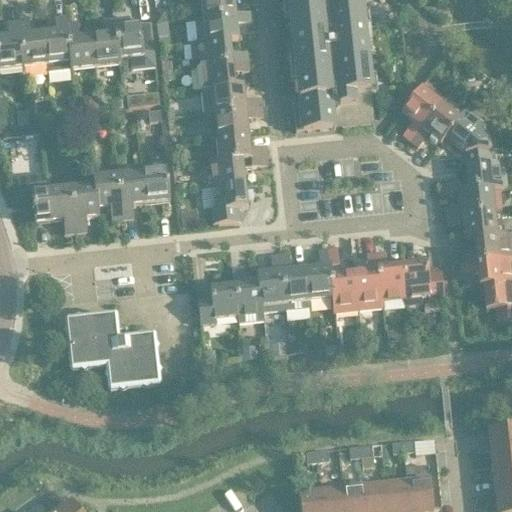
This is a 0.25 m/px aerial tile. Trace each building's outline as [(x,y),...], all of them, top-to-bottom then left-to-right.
[(200,0),(203,22),(234,19),(234,17),(232,0),(200,0)] [(280,0),(282,9),(284,22),(290,22),(293,56),(288,57),(291,86),(297,86),(298,102),(292,103),(295,136),(335,132),(334,127),(340,126),(341,131),(373,128),(359,0),(280,0)] [(166,14),(156,15),(157,25),(167,24),(166,14)] [(251,16),(234,17),(234,19),(203,22),(195,23),(197,46),(205,45),(205,46),(228,43),(228,44),(237,44),(236,28),(252,26),(251,16)] [(55,35),(42,37),(47,76),(69,74),(69,66),(70,66),(66,28),(67,28),(66,20),(54,21),(55,35)] [(118,63),(119,63),(129,62),(130,73),(155,71),(150,27),(130,29),(129,21),(113,23),(118,63)] [(104,38),(91,40),(94,71),(119,69),(119,63),(118,63),(113,23),(102,24),(104,38)] [(17,25),(22,71),(23,79),(47,76),(42,37),(30,38),(28,24),(17,25)] [(0,73),(22,71),(17,25),(6,27),(7,41),(0,41),(0,73)] [(167,26),(157,27),(158,39),(168,38),(167,26)] [(94,71),(91,40),(78,41),(77,27),(67,28),(66,28),(70,66),(69,66),(69,74),(94,71)] [(198,63),(199,71),(248,65),(247,56),(230,58),(228,44),(228,43),(205,46),(205,45),(197,46),(190,46),(192,64),(198,63)] [(452,55),(446,63),(455,70),(461,61),(452,55)] [(171,65),(161,66),(162,75),(172,73),(171,65)] [(199,71),(202,96),(210,95),(210,94),(233,91),(233,90),(232,77),(249,75),(248,65),(199,71)] [(469,73),(464,79),(468,82),(473,82),(476,78),(469,73)] [(402,140),(409,146),(440,108),(444,103),(425,87),(401,117),(412,127),(402,140)] [(204,119),(213,118),(213,117),(261,112),(260,103),(244,104),(242,89),(233,90),(233,91),(210,94),(210,95),(202,96),(204,119)] [(158,101),(146,102),(147,110),(158,109),(158,101)] [(440,148),(445,142),(444,141),(459,123),(458,122),(440,108),(409,146),(417,152),(427,139),(440,148)] [(213,117),(213,118),(215,141),(247,138),(246,124),(263,122),(261,112),(213,117)] [(12,115),(0,116),(0,128),(0,131),(0,132),(1,132),(14,130),(12,115)] [(27,115),(16,116),(17,130),(28,129),(27,115)] [(149,127),(161,126),(159,115),(148,116),(149,127)] [(463,115),(458,122),(459,123),(444,141),(445,142),(464,157),(489,143),(480,136),(484,132),(463,115)] [(36,140),(35,129),(1,133),(2,144),(36,140)] [(215,141),(218,164),(218,165),(241,163),(241,164),(250,163),(267,161),(265,150),(249,152),(247,138),(215,141)] [(491,168),(491,167),(489,143),(464,157),(465,171),(491,168)] [(209,165),(212,190),(244,186),(242,172),(268,169),(267,161),(250,163),(241,164),(241,163),(218,165),(218,164),(209,165)] [(152,174),(141,176),(144,208),(169,205),(165,165),(151,167),(152,174)] [(465,171),(468,193),(468,194),(497,191),(497,192),(500,192),(499,182),(505,182),(504,165),(491,167),(491,168),(465,171)] [(132,209),(144,208),(141,176),(117,178),(122,224),(133,223),(132,209)] [(34,227),(50,226),(46,194),(47,194),(47,186),(45,186),(44,178),(17,181),(19,201),(31,200),(34,227)] [(111,225),(122,224),(117,178),(92,181),(93,189),(94,189),(96,213),(98,213),(109,211),(111,225)] [(247,211),(244,186),(212,190),(214,213),(211,213),(212,229),(238,226),(237,212),(247,211)] [(442,198),(459,196),(460,196),(459,194),(458,186),(441,188),(442,198)] [(99,221),(98,213),(96,213),(94,189),(93,189),(70,191),(75,237),(86,236),(85,222),(99,221)] [(64,238),(75,237),(70,191),(47,194),(46,194),(50,226),(62,224),(64,238)] [(468,193),(459,194),(460,196),(459,196),(461,210),(444,212),(445,221),(494,216),(493,207),(499,207),(497,192),(497,191),(468,194),(468,193)] [(23,216),(30,216),(29,205),(22,205),(23,216)] [(500,215),(494,216),(445,221),(446,231),(463,229),(464,244),(473,243),(473,242),(496,240),(496,239),(502,238),(500,215)] [(193,216),(181,217),(183,232),(195,231),(193,216)] [(458,258),(459,268),(508,263),(511,262),(511,245),(511,237),(502,238),(496,239),(496,240),(473,242),(473,243),(474,257),(458,258)] [(357,316),(353,277),(339,278),(336,253),(327,254),(329,271),(330,271),(331,279),(329,279),(332,302),(331,303),(333,318),(357,316)] [(308,305),(309,305),(331,303),(332,302),(329,279),(331,279),(330,271),(329,271),(327,254),(317,255),(319,272),(305,273),(308,305)] [(381,306),(404,304),(404,303),(401,272),(390,273),(389,263),(386,263),(385,256),(375,257),(381,306)] [(368,275),(353,277),(357,316),(381,313),(381,306),(375,257),(366,258),(368,275)] [(288,258),(279,259),(285,314),(309,311),(309,305),(308,305),(305,273),(290,275),(288,258)] [(256,278),(257,287),(258,287),(260,310),(262,310),(262,317),(285,314),(279,259),(269,260),(271,277),(256,278)] [(478,291),(482,290),(482,289),(510,286),(510,285),(511,285),(511,262),(508,263),(459,268),(460,277),(476,275),(478,291)] [(426,269),(401,272),(404,303),(404,304),(404,310),(421,308),(420,302),(427,301),(428,305),(443,303),(441,277),(427,278),(426,269)] [(263,325),(262,317),(262,310),(260,310),(258,287),(257,287),(244,289),(242,272),(231,273),(233,290),(234,290),(237,322),(237,328),(263,325)] [(511,285),(510,285),(510,286),(482,289),(482,290),(484,314),(494,313),(495,327),(511,324),(511,285)] [(234,290),(233,290),(209,292),(210,302),(197,303),(199,329),(215,328),(215,324),(237,322),(234,290)] [(73,323),(65,324),(63,327),(64,335),(62,339),(65,343),(68,374),(71,376),(79,376),(83,378),(87,375),(104,373),(105,378),(103,383),(106,386),(107,394),(109,396),(117,396),(122,398),(125,395),(141,393),(145,395),(149,392),(157,391),(159,389),(158,381),(160,377),(157,373),(156,357),(158,353),(155,349),(154,341),(151,339),(143,340),(139,338),(135,340),(125,342),(125,336),(117,337),(116,321),(113,319),(105,320),(101,318),(97,320),(81,322),(77,320),(73,323)] [(193,343),(200,342),(199,331),(192,332),(193,343)] [(283,347),(271,348),(272,359),(284,358),(283,347)] [(303,347),(293,348),(294,357),(304,356),(303,347)] [(254,350),(242,351),(244,364),(255,362),(254,350)] [(208,356),(203,356),(204,366),(214,365),(213,359),(208,356)] [(511,430),(487,434),(490,456),(511,453),(511,430)] [(413,446),(402,447),(403,458),(414,457),(413,446)] [(403,458),(402,447),(391,448),(392,459),(403,458)] [(359,452),(360,463),(371,461),(370,451),(359,452)] [(349,464),(360,463),(359,452),(348,453),(349,464)] [(511,453),(490,456),(492,477),(511,475),(511,453)] [(327,455),(316,457),(317,467),(328,466),(327,455)] [(306,468),(317,467),(316,457),(305,458),(306,468)] [(511,475),(492,477),(494,499),(511,497),(511,475)] [(431,511),(429,484),(406,486),(408,511),(431,511)] [(387,511),(408,511),(406,486),(385,489),(387,511)] [(365,511),(387,511),(385,489),(363,491),(365,511)] [(343,511),(365,511),(363,491),(342,493),(343,511)] [(321,511),(343,511),(342,493),(320,496),(321,511)] [(299,511),(321,511),(320,496),(298,498),(299,511)] [(511,511),(511,497),(494,499),(495,511),(511,511)]
